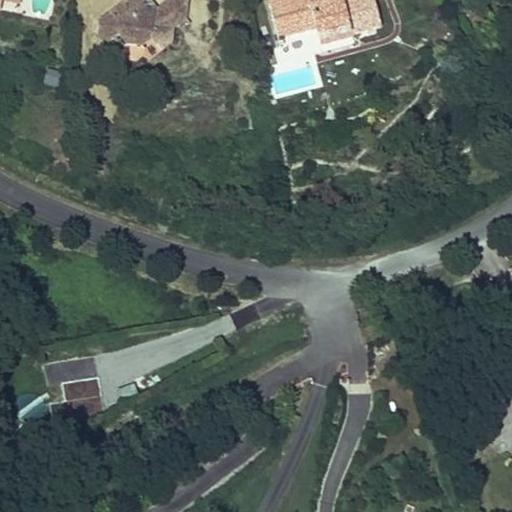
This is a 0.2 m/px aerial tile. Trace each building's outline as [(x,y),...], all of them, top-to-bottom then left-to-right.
[(151,0),(122,0),(100,20),(99,35),(107,44),(119,34),(127,43),(124,45),(125,51),(130,58),(137,60),(145,54),(147,49),(144,46),(153,39),(163,50),(173,42),(175,27),(159,8),(151,0)] [(187,0),(169,0),(159,8),(175,27),(187,16),(187,0)] [(316,29),(321,47),(353,38),(352,36),(381,28),(373,0),(346,0),(343,1),(342,0),(270,0),(271,3),(269,3),(278,39),(316,29)] [(483,6),(468,18),(474,25),(489,14),(483,6)] [(49,70),(45,85),(57,88),(61,73),(49,70)] [(50,405),(53,424),(104,415),(102,401),(108,400),(108,394),(101,395),(98,377),(62,383),(65,402),(50,405)] [(138,397),(134,385),(117,391),(122,403),(138,397)]
